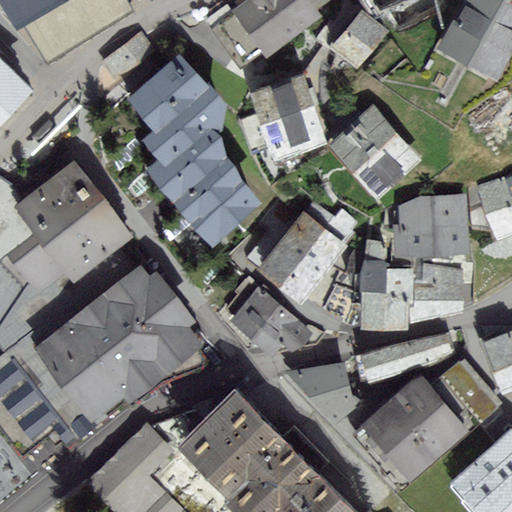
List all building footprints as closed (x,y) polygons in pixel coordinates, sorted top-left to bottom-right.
[(136,11),(129,0),(0,0),(0,3),(16,31),(26,25),(49,63),(136,11)] [(335,6),(330,0),(238,0),(199,29),(236,81),(335,6)] [(364,0),(377,18),(402,0),(364,0)] [(511,53),(511,0),(462,0),(436,52),(498,83),(511,53)] [(388,34),(362,11),(332,45),(358,69),(388,34)] [(157,50),(141,30),(101,60),(117,80),(157,50)] [(129,99),(130,151),(209,250),(263,203),(227,126),(229,104),(178,53),(129,99)] [(0,128),(36,94),(0,59),(0,128)] [(327,145),(304,74),(249,92),(272,163),(327,145)] [(372,107),(329,144),(376,198),(420,161),(372,107)] [(215,340),(76,154),(24,197),(0,170),(0,422),(25,457),(51,436),(67,453),(215,340)] [(496,243),(511,236),(511,172),(474,187),(496,243)] [(391,255),(468,254),(466,197),(423,196),(397,209),(397,226),(390,226),(391,255)] [(354,235),(309,203),(255,270),(300,305),(354,235)] [(355,274),(355,330),(407,330),(407,324),(459,316),(460,276),(413,269),(385,268),(385,245),(361,243),(355,274)] [(309,340),(251,291),(223,323),(267,363),(279,351),(287,357),(297,350),(309,340)] [(481,344),(494,375),(501,396),(511,392),(511,336),(511,333),(481,344)] [(445,334),(354,355),(364,384),(408,359),(424,357),(432,365),(449,356),(445,334)] [(423,372),(374,415),(360,426),(388,451),(409,485),(500,407),(460,364),(434,385),(423,372)] [(280,375),(332,427),(355,409),(342,365),(280,375)] [(150,434),(80,489),(101,511),(362,511),(235,395),(172,455),(150,434)] [(511,432),(505,426),(464,465),(511,510),(511,432)]
